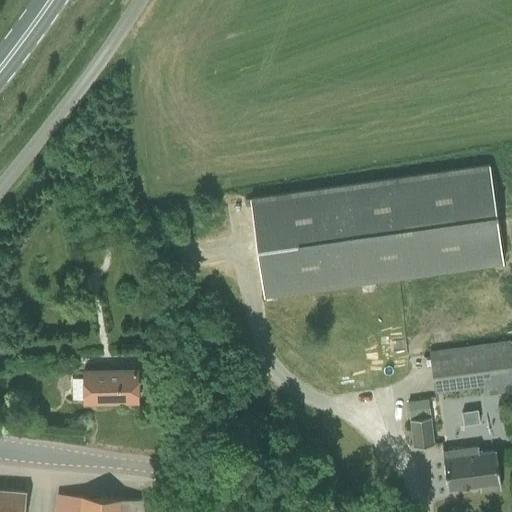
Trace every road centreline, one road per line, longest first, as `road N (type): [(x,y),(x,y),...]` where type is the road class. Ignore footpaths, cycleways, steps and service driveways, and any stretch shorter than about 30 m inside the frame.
road 1 (tertiary): [(305,511),(164,470),(0,449)]
road 2 (unclassified): [(138,0),(0,188)]
